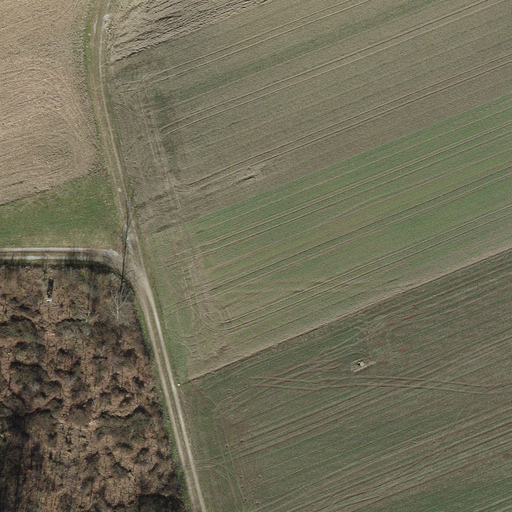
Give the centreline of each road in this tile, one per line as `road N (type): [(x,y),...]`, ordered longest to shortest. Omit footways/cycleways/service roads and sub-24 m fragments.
road 1 (track): [(208,511),(143,239)]
road 2 (track): [(143,239),(104,121),(96,61),(108,0)]
road 3 (track): [(0,227),(143,239)]
